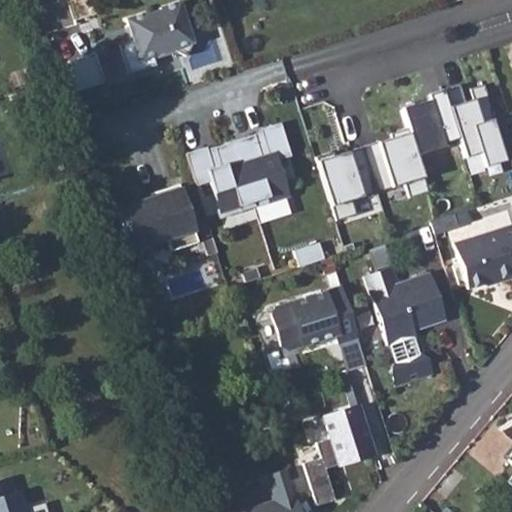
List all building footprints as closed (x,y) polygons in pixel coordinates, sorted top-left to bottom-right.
[(184,23),(177,4),(157,11),(158,13),(145,17),(144,15),(123,21),(126,29),(130,28),(134,42),(116,47),(126,77),(154,68),(151,58),(170,52),(184,59),(193,41),(187,22),(184,23)] [(67,90),(104,83),(99,52),(61,59),(67,90)] [(458,84),(441,89),(455,131),(463,159),(479,154),(483,169),(504,162),(490,119),(493,119),(482,84),(468,88),(471,99),(463,101),(458,84)] [(440,136),(455,131),(441,89),(426,94),(428,99),(413,104),(414,108),(402,112),(407,130),(416,157),(444,148),(440,136)] [(206,147),(185,154),(195,186),(209,181),(219,212),(237,206),(239,211),(255,206),(253,201),(267,197),(269,201),(288,196),(276,160),(291,155),(280,123),(260,130),(263,142),(257,144),(254,134),(234,141),(214,148),(217,157),(210,159),(206,147)] [(416,157),(407,130),(391,135),(392,140),(363,149),(377,193),(405,185),(409,199),(427,193),(416,157)] [(377,193),(363,149),(335,158),(333,154),(316,159),(336,222),(356,216),(352,202),(377,193)] [(197,242),(179,185),(150,193),(152,200),(144,202),(143,199),(131,203),(132,205),(117,210),(132,255),(153,248),(151,241),(166,236),(171,250),(197,242)] [(511,227),(456,246),(471,292),(495,284),(497,290),(511,284),(511,227)] [(396,269),(368,278),(389,350),(392,349),(397,367),(395,368),(392,375),(397,391),(436,379),(431,363),(424,359),(422,359),(417,342),(419,341),(416,334),(448,323),(433,274),(401,285),(396,269)] [(340,283),(274,303),(270,310),(279,342),(287,345),(335,331),(337,340),(355,334),(340,283)] [(357,408),(322,419),(329,440),(315,444),(320,459),(302,465),(315,507),(334,502),(324,471),(372,456),(357,408)] [(299,511),(288,475),(267,481),(273,500),(236,511),(299,511)] [(11,480),(0,483),(0,511),(31,511),(28,511),(22,494),(16,496),(11,480)]
